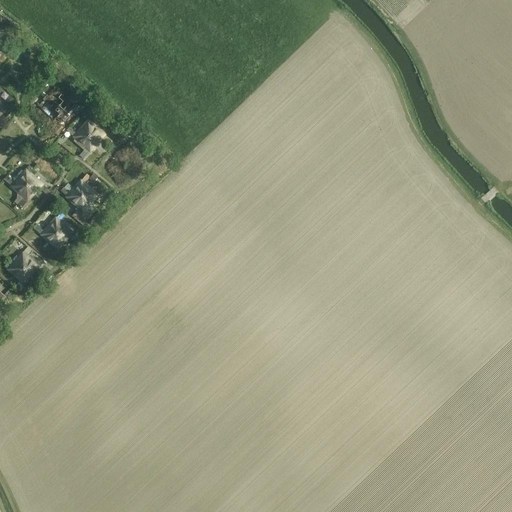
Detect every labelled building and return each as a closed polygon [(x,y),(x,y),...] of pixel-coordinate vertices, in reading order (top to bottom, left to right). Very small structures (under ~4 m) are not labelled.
[(31,0),(15,0),(24,7),(21,10),(26,14),(28,10),(27,9),(34,2),(31,0)] [(169,0),(163,8),(170,14),(169,15),(172,18),(176,14),(173,11),(182,0),(169,0)] [(261,0),(257,0),(255,3),(258,5),(259,4),(267,11),(275,0),(262,0),(262,1),(261,0)] [(284,0),(275,0),(267,11),(274,17),(273,18),(276,21),(280,16),(277,14),(287,2),(284,0)] [(185,22),(181,26),(185,29),(186,28),(193,34),(206,19),(199,13),(188,24),(185,22)] [(206,19),(193,34),(200,41),(199,42),(202,45),(206,40),(203,37),(214,26),(206,19)] [(216,48),(212,53),(215,55),(216,54),(223,61),(236,45),(229,39),(219,51),(216,48)] [(236,45),(223,61),(231,67),(229,68),(233,71),(237,66),(234,64),(244,52),(236,45)] [(71,121),(88,101),(67,83),(50,103),(71,121)] [(87,120),(76,133),(80,137),(84,132),(88,136),(92,132),(88,128),(91,124),(87,120)] [(111,141),(104,135),(91,124),(88,128),(92,132),(88,136),(93,140),(97,136),(101,139),(108,145),(111,141)] [(73,137),(75,139),(73,141),(84,150),(89,144),(85,140),(88,136),(84,132),(80,137),(76,133),(70,127),(67,130),(73,136),(73,137)] [(83,159),(89,152),(101,139),(97,136),(93,140),(88,136),(85,140),(89,144),(84,150),(79,155),(83,159)] [(49,191),(42,185),(30,174),(34,170),(36,172),(41,167),(38,164),(33,169),(26,177),(30,181),(26,186),(31,190),(34,185),(38,189),(46,195),(49,191)] [(29,166),(15,182),(14,183),(18,186),(22,182),(26,186),(30,181),(26,177),(33,169),(29,166)] [(3,180),(17,192),(17,199),(14,202),(17,205),(27,194),(22,190),(26,186),(22,182),(18,186),(14,183),(15,182),(7,175),(3,180)] [(80,181),(69,193),(73,197),(77,192),(81,196),(85,192),(81,188),(84,184),(89,179),(91,177),(88,175),(81,182),(80,181)] [(97,196),(84,184),(81,188),(85,192),(81,196),(86,200),(89,196),(93,199),(97,196)] [(21,208),(38,189),(34,185),(31,190),(26,186),(22,190),(27,194),(17,205),(18,205),(21,208)] [(65,197),(78,208),(78,209),(82,205),(77,201),(81,196),(77,192),(73,197),(69,193),(64,188),(61,191),(66,196),(65,197)] [(75,220),(82,212),(93,199),(89,196),(86,200),(81,196),(77,201),(82,205),(78,209),(78,208),(71,216),(75,220)] [(62,211),(44,231),(48,234),(52,230),(56,234),(60,230),(56,226),(59,222),(66,214),(62,211)] [(72,233),(59,222),(56,226),(60,230),(56,234),(60,238),(64,233),(68,237),(72,233)] [(40,235),(53,246),(57,242),(52,238),(56,234),(52,230),(48,234),(44,231),(37,225),(34,229),(40,235)] [(54,253),(68,237),(64,233),(60,238),(56,234),(52,238),(57,242),(53,246),(50,250),(54,253)] [(13,263),(11,265),(15,269),(19,265),(23,269),(27,265),(23,261),(32,251),(28,247),(23,254),(22,253),(13,263)] [(32,251),(23,261),(27,265),(23,269),(27,272),(31,268),(35,272),(39,268),(27,257),(32,251)] [(4,267),(7,270),(20,281),(23,276),(19,273),(23,269),(19,265),(15,269),(8,263),(4,267)] [(24,285),(35,272),(31,268),(27,272),(23,269),(19,273),(23,276),(20,281),(24,285)]
